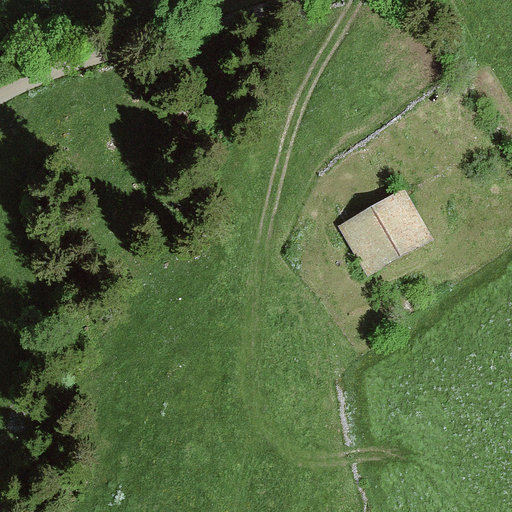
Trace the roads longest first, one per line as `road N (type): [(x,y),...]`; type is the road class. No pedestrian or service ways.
road 1 (unclassified): [(0,95),(295,0)]
road 2 (track): [(286,149),(352,0)]
